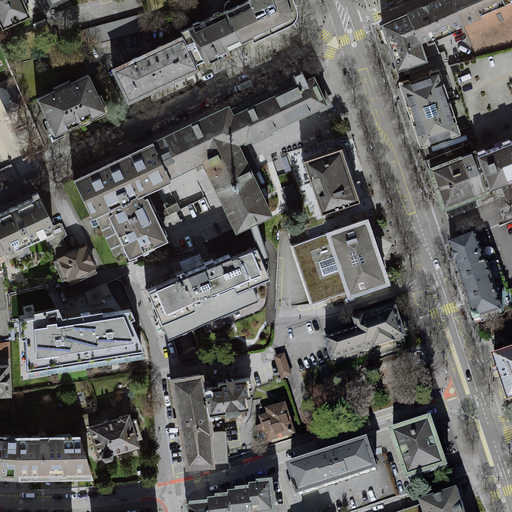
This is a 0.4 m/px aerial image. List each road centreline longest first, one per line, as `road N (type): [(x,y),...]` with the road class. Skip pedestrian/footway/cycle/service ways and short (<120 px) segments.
road 1 (tertiary): [(360,65),(471,394)]
road 2 (residential): [(311,48),(0,189)]
road 3 (residential): [(167,491),(471,394)]
road 4 (residential): [(167,491),(77,503),(0,501)]
